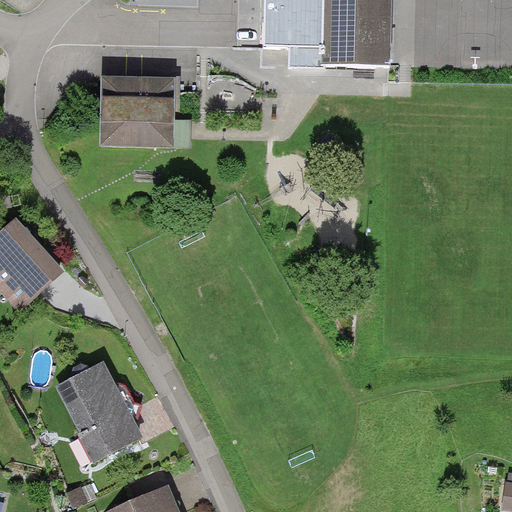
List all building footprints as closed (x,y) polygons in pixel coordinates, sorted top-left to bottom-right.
[(391,67),(392,0),(267,0),(267,46),(290,46),(289,66),(391,67)] [(180,85),(103,84),(102,149),(173,150),(174,126),(179,126),(180,85)] [(61,273),(16,220),(0,233),(0,290),(17,310),(61,273)] [(141,439),(106,364),(58,386),(93,461),(141,439)] [(178,511),(170,490),(108,511),(178,511)]
